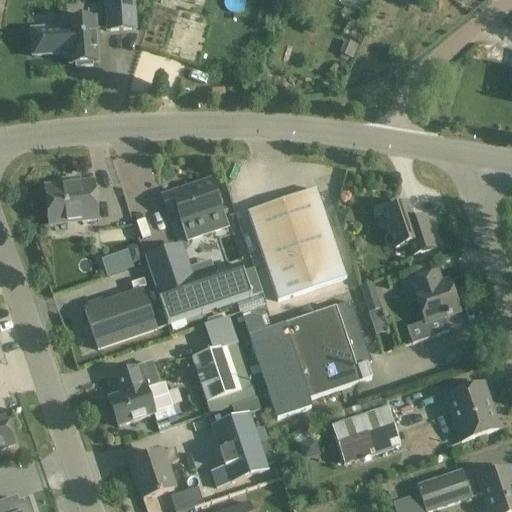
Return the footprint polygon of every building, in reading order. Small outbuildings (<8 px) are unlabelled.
[(135,31),(133,0),(105,0),(108,32),(135,31)] [(33,58),(69,55),(70,66),(75,66),(75,69),(93,68),(92,64),(98,64),(95,20),(67,22),(67,29),(31,32),(33,58)] [(99,222),(95,183),(46,188),(49,222),(82,219),(83,224),(99,222)] [(227,230),(211,183),(194,189),(193,187),(162,198),(168,216),(177,213),(188,243),(227,230)] [(347,281),(317,192),(248,216),(279,305),(347,281)] [(409,207),(384,216),(390,234),(387,236),(385,239),(385,243),(386,246),(389,248),(392,249),(395,249),(396,252),(408,248),(412,259),(437,251),(429,227),(427,220),(414,225),(409,207)] [(193,285),(181,248),(145,260),(168,328),(252,301),(241,269),(193,285)] [(437,276),(405,287),(411,306),(419,303),(425,323),(407,330),(412,346),(448,334),(443,320),(459,315),(458,312),(461,308),(458,299),(453,298),(449,285),(441,287),(437,276)] [(382,312),(373,285),(360,289),(369,316),(382,312)] [(156,332),(143,292),(84,311),(98,351),(156,332)] [(372,366),(352,306),(266,335),(261,322),(245,328),(278,424),(312,412),(310,405),(363,386),(357,371),(372,366)] [(245,404),(226,348),(192,359),(211,416),(245,404)] [(158,386),(152,365),(138,369),(113,378),(119,397),(108,401),(118,429),(154,416),(157,423),(174,417),(163,384),(158,386)] [(499,433),(484,387),(446,400),(461,446),(499,433)] [(401,450),(388,412),(331,431),(344,468),(401,450)] [(249,416),(211,429),(225,470),(211,474),(217,490),(268,473),(254,433),(249,416)] [(0,452),(17,446),(7,418),(0,420),(0,452)] [(178,462),(174,449),(130,464),(143,502),(173,492),(165,466),(178,462)] [(511,511),(511,477),(510,471),(478,483),(467,487),(463,475),(417,490),(420,498),(393,507),(394,511),(441,511),(483,498),(487,511),(511,511)] [(199,487),(171,496),(175,511),(183,511),(204,506),(199,487)] [(18,506),(16,501),(0,506),(0,511),(30,511),(28,502),(18,506)]
